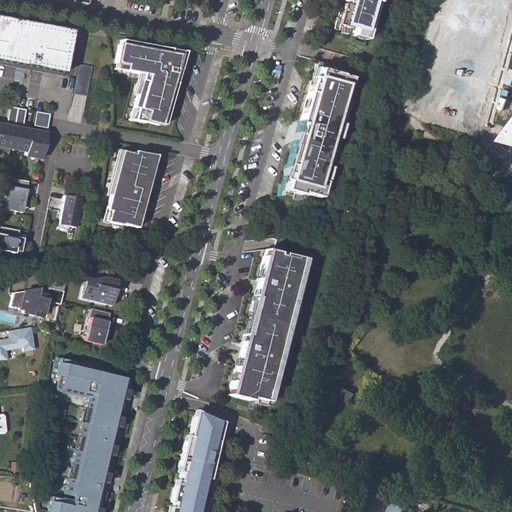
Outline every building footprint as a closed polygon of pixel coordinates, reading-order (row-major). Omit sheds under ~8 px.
[(339,5),(333,26),(339,27),(346,29),(347,26),(352,28),(351,32),(364,36),(374,0),(344,0),(344,3),(343,6),(339,5)] [(71,30),(0,17),(0,21),(70,35),(71,30)] [(70,35),(0,21),(0,61),(63,73),(70,35)] [(364,36),(351,32),(350,37),(363,40),(364,36)] [(97,38),(83,35),(73,93),(86,95),(97,38)] [(184,51),(120,40),(119,44),(118,44),(114,63),(124,65),(123,70),(141,74),(129,120),(144,123),(144,121),(158,125),(158,123),(163,125),(179,70),(176,69),(177,63),(180,64),(184,51)] [(63,73),(0,61),(0,64),(62,76),(63,73)] [(316,68),(313,67),(307,84),(311,86),(316,68)] [(348,77),(316,68),(311,86),(307,84),(303,99),(307,100),(305,107),(301,106),(297,122),(301,123),(300,125),(296,124),(293,134),(297,135),(295,143),(291,142),(289,149),(293,150),(291,157),(287,156),(283,171),(286,172),(281,189),(298,194),(299,192),(317,197),(321,182),(316,180),(319,172),(320,172),(332,131),(331,131),(336,114),(337,114),(348,77)] [(17,108),(9,106),(6,122),(9,123),(8,127),(5,126),(0,125),(0,145),(5,147),(9,148),(17,108)] [(25,110),(17,108),(9,148),(25,150),(29,130),(21,129),(18,129),(19,125),(22,125),(25,110)] [(49,114),(35,111),(32,126),(46,129),(49,114)] [(43,133),(29,130),(25,150),(24,155),(41,158),(44,139),(42,138),(43,133)] [(498,142),(511,145),(511,138),(504,132),(498,142)] [(120,151),(101,221),(120,225),(121,224),(136,228),(140,211),(138,211),(140,205),(142,205),(155,155),(133,151),(133,154),(120,151)] [(286,172),(283,171),(278,188),(281,189),(286,172)] [(26,181),(5,177),(0,205),(0,208),(16,211),(17,203),(20,201),(23,202),(26,181)] [(80,191),(63,187),(58,219),(74,223),(80,191)] [(74,223),(58,219),(57,224),(73,228),(74,223)] [(17,230),(0,226),(0,250),(13,253),(13,251),(16,237),(17,230)] [(299,257),(263,248),(261,255),(262,255),(259,269),(260,269),(258,278),(252,301),(250,300),(248,309),(252,310),(246,334),(242,333),(240,342),(242,343),(236,366),(234,365),(232,372),(234,372),(232,380),(230,379),(228,387),(230,388),(228,394),(249,399),(249,396),(262,400),(266,387),(269,388),(274,369),(272,369),(274,360),(276,361),(281,343),(277,342),(287,304),(291,305),(295,287),(293,287),(295,278),(297,279),(301,263),(298,262),(299,257)] [(82,286),(79,298),(107,304),(108,300),(112,301),(117,280),(104,277),(89,279),(87,287),(82,286)] [(20,293),(11,295),(8,309),(21,312),(20,315),(40,319),(44,303),(58,307),(62,293),(46,289),(45,297),(26,292),(25,294),(20,293)] [(109,313),(90,308),(89,314),(91,315),(90,317),(89,317),(83,340),(101,344),(109,313)] [(96,511),(127,380),(103,374),(104,370),(58,359),(55,375),(57,375),(53,391),(81,397),(82,395),(87,396),(80,423),(85,425),(82,439),(77,438),(64,494),(72,496),(71,501),(60,499),(60,500),(50,497),(46,511),(96,511)] [(331,393),(350,404),(356,393),(337,382),(331,393)] [(206,417),(223,421),(223,419),(194,412),(193,417),(206,420),(206,417)] [(197,511),(206,477),(209,477),(223,421),(206,417),(206,420),(193,417),(188,436),(187,442),(183,441),(177,466),(181,466),(179,473),(178,480),(176,486),(173,486),(169,502),(172,503),(171,508),(170,511),(197,511)] [(403,511),(405,507),(391,503),(388,511),(378,511),(382,501),(374,498),(370,511),(403,511)]
